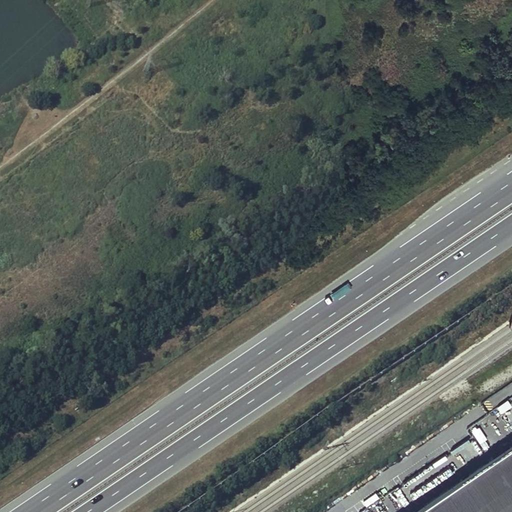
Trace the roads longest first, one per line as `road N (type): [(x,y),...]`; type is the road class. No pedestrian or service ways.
road 1 (motorway): [(511,187),(35,511)]
road 2 (motorway): [(88,511),(511,225)]
road 3 (track): [(0,165),(213,0)]
